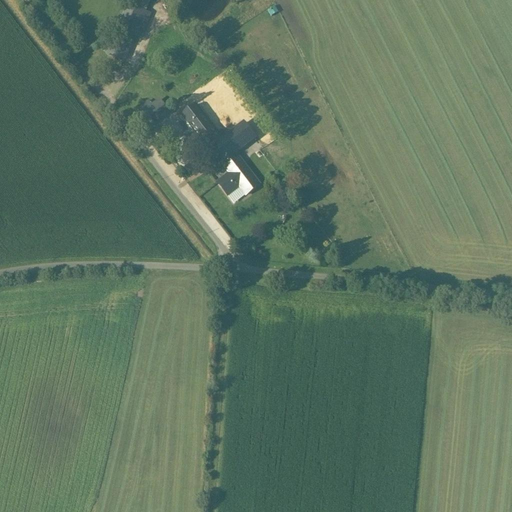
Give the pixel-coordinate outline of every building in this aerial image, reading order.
[(144,10),(128,4),(105,61),(113,64),(116,57),(123,60),(144,10)] [(153,109),(149,103),(139,111),(151,126),(168,113),(161,103),(153,109)] [(202,114),(196,106),(181,118),(198,140),(202,137),(211,149),(222,141),(221,140),(222,139),(211,125),(202,114)] [(244,124),(224,140),(235,154),(255,139),(244,124)] [(235,154),(224,140),(222,141),(211,149),(211,150),(220,162),(221,163),(223,166),(225,169),(230,175),(217,184),(227,197),(239,188),(246,197),(260,186),(244,165),(243,165),(235,154)]
